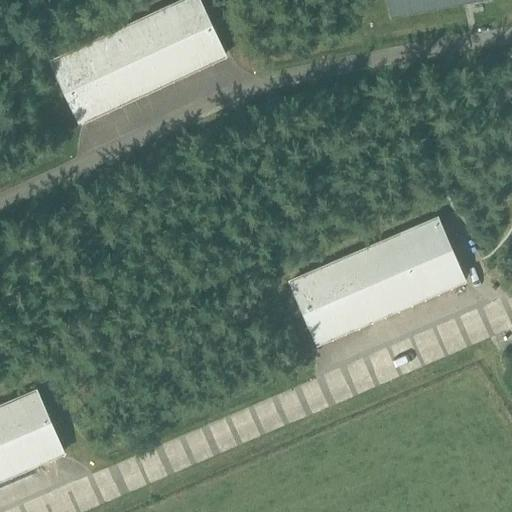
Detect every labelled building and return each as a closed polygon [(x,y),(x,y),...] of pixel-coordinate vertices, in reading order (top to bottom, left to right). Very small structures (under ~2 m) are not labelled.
[(199,0),(182,0),(50,61),(79,125),(226,57),(199,0)] [(386,0),(390,18),(480,0),(386,0)] [(438,216),(288,280),(316,345),(466,281),(438,216)] [(93,229),(80,235),(86,248),(99,242),(93,229)] [(37,389),(0,404),(0,481),(66,454),(37,389)]
